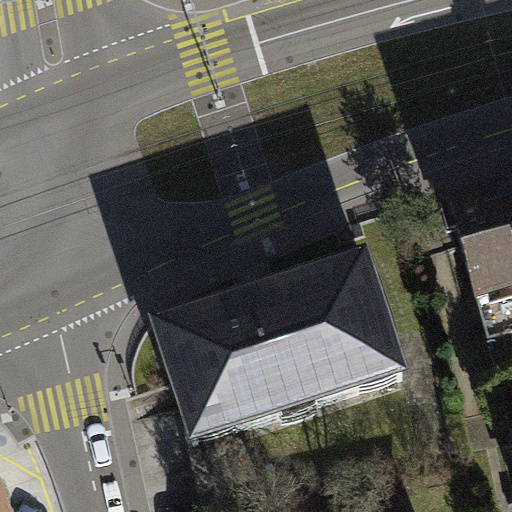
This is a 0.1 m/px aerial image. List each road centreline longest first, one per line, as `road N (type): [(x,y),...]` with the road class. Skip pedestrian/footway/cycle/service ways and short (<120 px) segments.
road 1 (secondary): [(61,293),(458,130),(511,116)]
road 2 (secondary): [(414,0),(206,53),(46,109)]
road 3 (residential): [(61,293),(98,511)]
road 4 (secondary): [(46,109),(61,293)]
